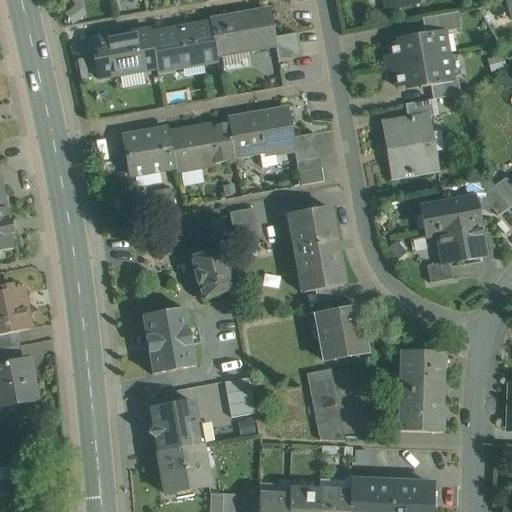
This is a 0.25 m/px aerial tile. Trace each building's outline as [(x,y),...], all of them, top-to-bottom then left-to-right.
[(394,0),(396,9),(413,6),(413,7),(416,9),(419,5),(420,5),(420,1),(426,0),(394,0)] [(268,9),(209,20),(210,25),(216,58),(275,47),(274,38),(268,9)] [(457,13),(422,19),(425,35),(443,31),(443,33),(460,30),(457,13)] [(152,35),(151,35),(157,69),(156,69),(157,73),(173,70),(173,66),(202,61),(202,64),(217,62),(216,58),(210,25),(152,35)] [(151,31),(91,42),(98,79),(156,69),(157,69),(151,35),(152,35),(151,31)] [(425,35),(411,37),(411,41),(389,45),(393,67),(447,57),(443,33),(443,31),(425,35)] [(297,34),(274,38),(275,47),(278,62),(301,57),(297,34)] [(447,57),(393,67),(397,88),(419,84),(420,88),(430,87),(452,83),(451,82),(447,57)] [(452,83),(430,87),(433,101),(460,96),(457,81),(451,82),(452,83)] [(430,101),(405,105),(407,119),(427,116),(428,118),(433,117),(430,101)] [(287,110),(227,120),(228,124),(234,158),(293,147),(292,138),(287,110)] [(407,119),(382,124),(385,143),(388,142),(394,179),(437,171),(428,118),(427,116),(407,119)] [(208,130),(197,132),(194,131),(169,135),(170,139),(175,167),(175,171),(234,161),(234,158),(228,124),(210,128),(208,130)] [(156,133),(124,139),(124,138),(123,138),(129,176),(130,176),(130,175),(175,167),(170,139),(158,141),(156,133)] [(316,134),(292,138),(293,147),(295,162),(319,158),(316,134)] [(319,158),(295,162),(297,174),(321,169),(319,158)] [(322,171),(298,175),(301,187),(324,183),(322,171)] [(511,206),(511,182),(508,177),(494,187),(509,208),(511,206)] [(490,181),(467,185),(469,198),(474,197),(477,211),(491,208),(482,195),(494,187),(490,181)] [(509,208),(494,187),(482,195),(491,208),(497,217),(509,208)] [(469,198),(420,207),(424,231),(479,221),(477,211),(474,197),(469,198)] [(329,207),(289,215),(304,293),(316,291),(339,287),(343,286),(329,207)] [(5,209),(0,210),(0,253),(13,250),(10,236),(13,235),(10,222),(7,222),(5,209)] [(253,209),(230,213),(236,249),(259,244),(253,209)] [(479,221),(424,231),(425,238),(437,236),(442,264),(443,265),(450,264),(485,257),(479,221)] [(223,249),(190,259),(202,300),(236,290),(223,249)] [(442,264),(426,267),(429,284),(453,280),(450,264),(443,265),(442,264)] [(11,287),(0,288),(0,336),(16,334),(29,331),(20,290),(12,292),(11,287)] [(339,287),(316,291),(318,303),(342,299),(339,287)] [(342,299),(318,303),(320,315),(344,311),(342,299)] [(320,315),(317,316),(325,362),(326,362),(326,357),(364,350),(365,355),(366,354),(358,308),(344,311),(320,315)] [(184,310),(141,317),(152,376),(195,368),(184,310)] [(0,336),(0,351),(19,347),(16,334),(0,336)] [(19,347),(0,351),(0,365),(22,361),(19,347)] [(442,353),(402,352),(400,432),(440,433),(440,431),(439,431),(439,418),(440,418),(442,368),(440,368),(441,355),(442,355),(442,353)] [(0,365),(0,409),(34,402),(31,385),(33,384),(28,360),(22,361),(0,365)] [(332,370),(306,375),(309,387),(334,382),(332,370)] [(248,379),(224,384),(231,419),(254,414),(248,379)] [(334,382),(309,387),(311,399),(336,395),(334,382)] [(336,395),(311,399),(313,412),(339,407),(336,395)] [(193,403),(150,411),(153,429),(149,435),(155,439),(158,454),(201,446),(198,446),(194,425),(197,424),(193,403)] [(339,407),(313,412),(316,424),(341,419),(339,407)] [(341,419),(316,424),(319,441),(345,442),(341,419)] [(201,446),(158,454),(166,495),(208,487),(201,446)] [(431,511),(433,486),(351,483),(350,493),(349,511),(431,511)] [(319,511),(320,492),(290,491),(290,497),(289,511),(319,511)] [(349,511),(350,493),(320,492),(319,511),(349,511)] [(221,511),(222,495),(210,495),(209,511),(221,511)] [(233,511),(234,496),(222,495),(221,511),(233,511)] [(245,511),(246,496),(234,496),(233,511),(245,511)] [(257,511),(258,497),(246,496),(245,511),(257,511)] [(289,511),(290,497),(259,496),(258,497),(257,511),(289,511)]
